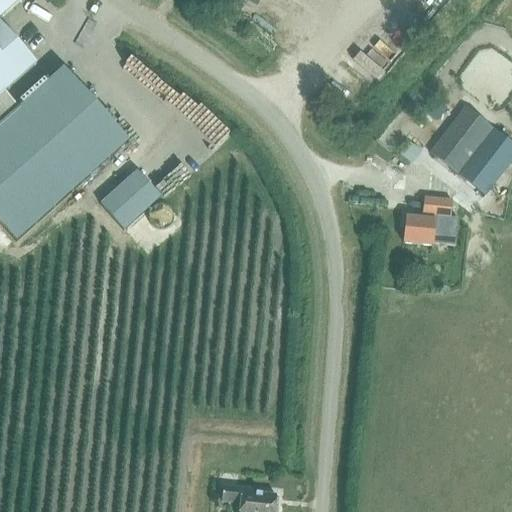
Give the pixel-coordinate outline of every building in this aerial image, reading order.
[(0,0),(0,98),(34,69),(38,65),(0,21),(0,20),(23,0),(0,0)] [(376,41),(360,64),(372,72),(387,48),(376,41)] [(0,225),(16,243),(128,143),(63,71),(0,127),(0,225)] [(468,108),(431,155),(458,177),(485,198),(511,164),(511,143),(496,130),(468,108)] [(174,110),(169,121),(203,138),(208,127),(174,110)] [(137,173),(100,206),(123,232),(160,199),(137,173)] [(405,219),(402,245),(432,248),(432,245),(454,248),(457,220),(449,219),(451,202),(415,199),(413,220),(405,219)] [(221,503),(241,505),(239,511),(276,511),(278,497),(256,495),(257,489),(223,486),(221,503)]
